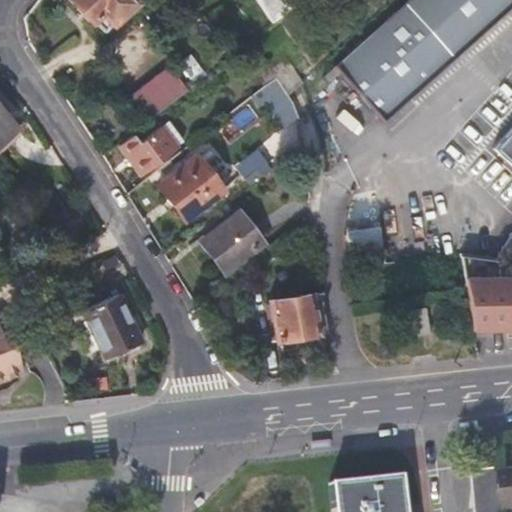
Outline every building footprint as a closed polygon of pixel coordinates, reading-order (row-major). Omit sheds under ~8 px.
[(71,0),(90,21),(92,20),(104,31),(135,3),(133,0),(71,0)] [(258,0),(272,19),(301,0),(258,0)] [(511,0),(415,0),(339,67),(386,121),(511,10),(511,0)] [(289,94),(304,81),(283,50),(267,61),(269,64),(275,72),(277,76),(289,94)] [(275,72),(269,64),(259,72),(267,84),(277,76),(275,72)] [(168,65),(128,96),(138,108),(147,120),(187,90),(168,65)] [(300,116),(289,94),(277,76),(267,84),(262,88),(287,126),(300,116)] [(0,142),(17,127),(7,116),(0,108),(0,142)] [(131,132),(117,143),(129,158),(141,173),(177,147),(161,126),(139,142),(131,132)] [(511,131),(496,149),(511,164),(511,131)] [(282,134),(240,163),(250,178),(292,148),(282,134)] [(170,202),(183,220),(224,191),(198,154),(158,183),(170,202)] [(213,257),(225,273),(263,243),(240,212),(201,241),(213,257)] [(306,225),(281,244),(292,258),(317,240),(306,225)] [(354,275),(393,272),(391,247),(352,250),(354,275)] [(511,279),(467,280),(473,328),(511,327),(511,279)] [(321,291),(307,293),(313,333),(325,331),(321,291)] [(280,340),(313,333),(307,293),(273,300),(280,340)] [(104,357),(135,342),(114,295),(83,310),(104,357)] [(0,380),(24,374),(17,346),(11,347),(8,333),(4,335),(1,324),(0,324),(0,380)] [(23,344),(17,346),(24,374),(31,372),(23,344)] [(500,470),(500,467),(473,469),(477,511),(504,511),(504,507),(500,470)] [(511,506),(511,468),(500,470),(504,507),(511,506)] [(399,511),(395,476),(326,484),(328,511),(399,511)]
